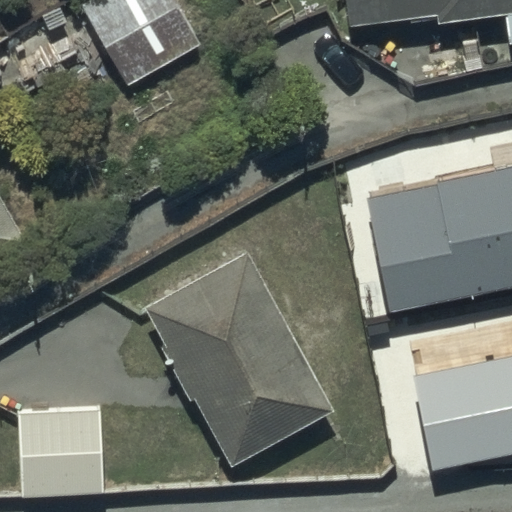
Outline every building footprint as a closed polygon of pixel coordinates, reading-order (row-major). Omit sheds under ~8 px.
[(196,34),(177,0),(81,0),(124,75),(196,34)] [(511,0),(340,0),(341,8),(414,0),(431,0),(432,5),(480,0),(500,0),(504,29),(511,27),(511,0)] [(511,164),(368,194),(392,311),(511,286),(511,164)] [(0,258),(7,254),(0,240),(0,239),(22,227),(0,186),(0,258)] [(327,394),(241,239),(140,295),(162,335),(156,338),(184,389),(191,386),(226,450),(327,394)] [(511,355),(412,376),(432,474),(511,457),(511,355)] [(97,399),(14,400),(15,483),(98,482),(97,399)]
